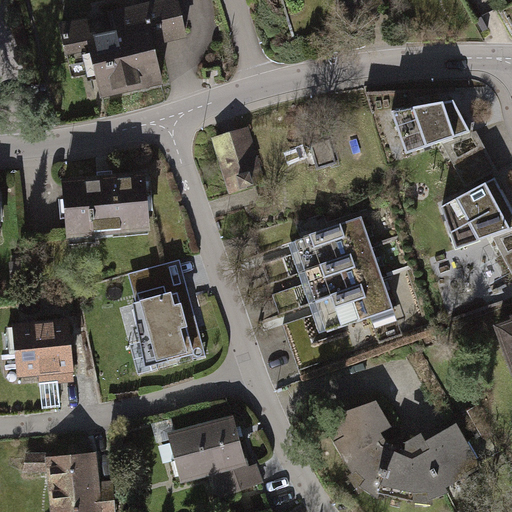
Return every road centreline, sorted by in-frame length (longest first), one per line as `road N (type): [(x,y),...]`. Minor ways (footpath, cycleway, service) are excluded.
road 1 (residential): [(255,383),(166,118)]
road 2 (residential): [(255,383),(55,425),(0,428)]
road 3 (residential): [(511,59),(392,62),(260,85)]
road 4 (residential): [(166,118),(0,147)]
road 5 (residential): [(321,511),(255,383)]
